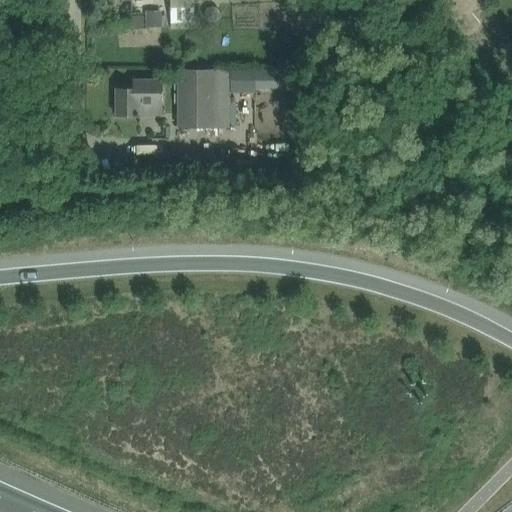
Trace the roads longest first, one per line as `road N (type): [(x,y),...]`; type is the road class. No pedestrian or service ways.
road 1 (motorway): [(511,338),(390,288),(283,266),(169,263),(0,277)]
road 2 (unclassified): [(313,171),(313,0)]
road 3 (unclassified): [(85,126),(82,0)]
